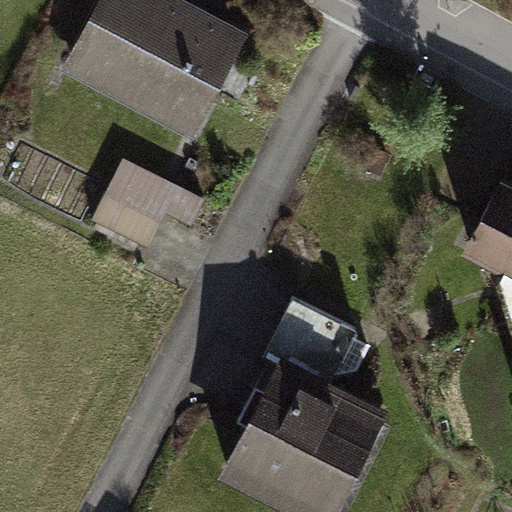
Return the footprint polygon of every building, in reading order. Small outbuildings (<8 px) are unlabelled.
[(170,0),(108,0),(74,64),(188,124),(236,34),(170,0)] [(387,152),(373,146),(365,165),(378,171),(387,152)] [(511,182),(502,177),(470,240),(511,262),(511,182)] [(204,195),(178,182),(166,206),(192,219),(204,195)] [(106,190),(93,216),(145,242),(158,216),(106,190)] [(228,467),(316,511),(327,511),(381,409),(328,382),(356,327),(300,298),(270,356),(281,362),(228,467)]
